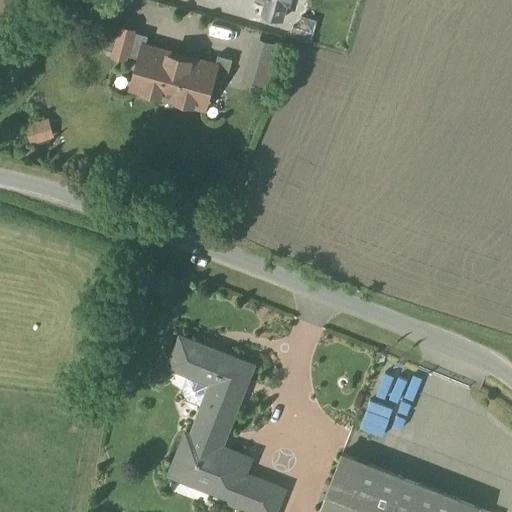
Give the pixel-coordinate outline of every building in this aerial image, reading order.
[(267,0),(264,13),(284,19),(288,3),(291,3),(292,0),(267,0)] [(315,32),(294,26),(292,36),(312,42),(315,32)] [(149,35),(135,31),(128,54),(141,58),(145,45),(146,46),(149,35)] [(146,46),(145,45),(141,58),(133,86),(206,106),(214,78),(218,66),(216,65),(146,46)] [(234,59),(219,54),(216,65),(218,66),(214,78),(227,82),(234,59)] [(217,383),(210,400),(207,399),(193,436),(188,434),(173,473),(233,496),(234,497),(244,473),(250,458),(221,447),(253,365),(182,337),(171,365),(217,383)] [(478,511),(480,507),(343,454),(320,511),(478,511)] [(275,511),(285,489),(244,473),(234,497),(233,496),(231,502),(256,511),(275,511)]
